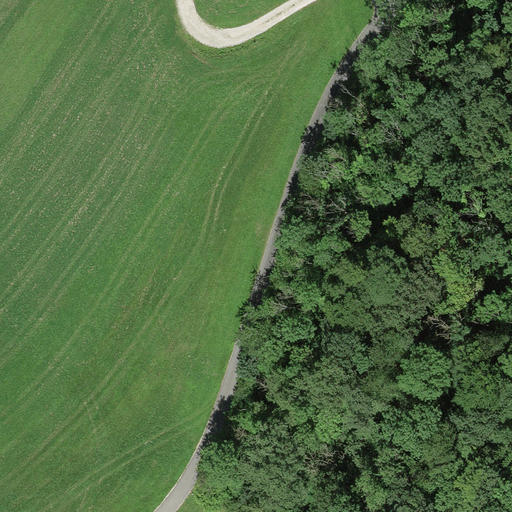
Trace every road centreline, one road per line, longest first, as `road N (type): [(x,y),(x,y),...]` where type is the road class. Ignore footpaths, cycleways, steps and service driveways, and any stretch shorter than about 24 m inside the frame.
road 1 (unclassified): [(404,0),(318,116),(222,433),(162,511)]
road 2 (track): [(308,0),(240,37),(210,39),(194,32),(182,0)]
